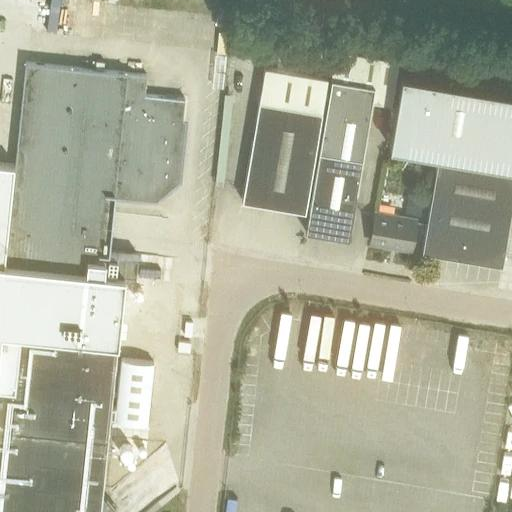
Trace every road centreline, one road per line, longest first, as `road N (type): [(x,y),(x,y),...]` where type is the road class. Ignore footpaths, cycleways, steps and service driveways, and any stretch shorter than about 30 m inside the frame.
road 1 (unclassified): [(200,511),(219,324),(243,288),(283,275),(511,314)]
road 2 (unknown): [(243,288),(201,245),(206,70),(195,50),(123,29)]
